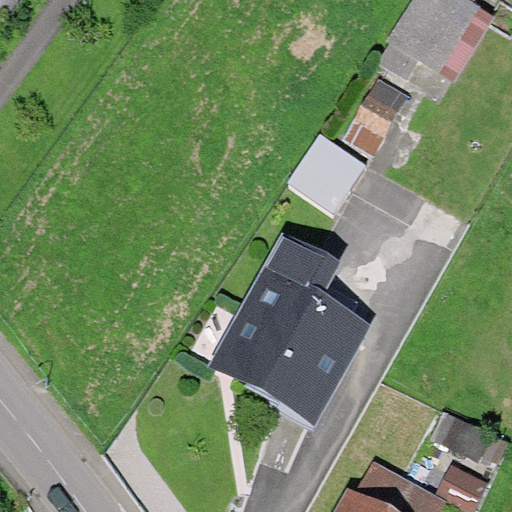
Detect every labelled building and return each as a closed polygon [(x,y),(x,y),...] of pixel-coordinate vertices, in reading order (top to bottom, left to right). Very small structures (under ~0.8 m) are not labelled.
[(471,12),(451,0),(421,0),(382,62),(408,80),(423,56),(439,64),(471,12)] [(353,191),(369,166),(324,135),(307,161),(353,191)] [(353,191),(307,161),(291,185),(336,215),(353,191)] [(361,338),(316,311),(337,275),(292,250),(283,264),(225,368),(269,394),(315,420),(361,338)] [(375,470),(355,504),(369,511),(383,511),(399,484),(375,470)] [(399,484),(383,511),(443,511),(445,510),(399,484)]
